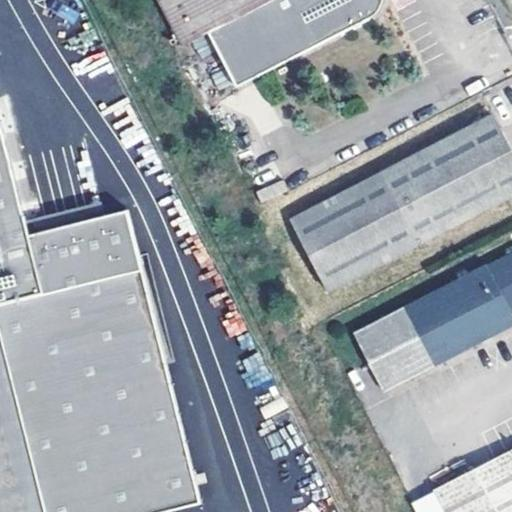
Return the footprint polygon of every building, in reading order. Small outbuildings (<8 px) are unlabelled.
[(162,0),(188,48),(215,34),(249,100),(382,32),(388,26),(392,19),(394,13),(393,2),(392,0),(162,0)] [(511,195),(511,149),(493,113),(291,218),(329,290),(511,195)] [(0,511),(165,511),(202,503),(128,209),(29,234),(0,119),(0,511)] [(511,326),(511,251),(487,264),(486,263),(354,331),(386,392),(511,326)] [(511,511),(511,448),(434,489),(446,511),(511,511)]
